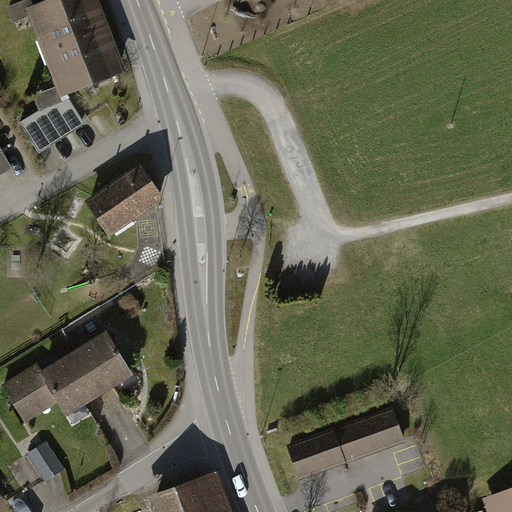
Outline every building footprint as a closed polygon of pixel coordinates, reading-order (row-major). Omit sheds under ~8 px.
[(94,0),(46,0),(30,6),(61,92),(120,70),(94,0)] [(67,93),(21,122),(39,152),(85,123),(67,93)] [(95,199),(88,204),(109,233),(157,200),(161,196),(140,167),(95,199)] [(36,365),(4,385),(25,418),(58,398),(67,412),(130,373),(104,333),(41,372),(36,365)] [(389,411),(294,445),(304,474),(400,440),(389,411)] [(46,444),(29,455),(44,478),(61,467),(46,444)] [(151,511),(148,511),(228,511),(215,474),(147,498),(151,511)] [(511,511),(511,486),(484,497),(489,511),(511,511)]
